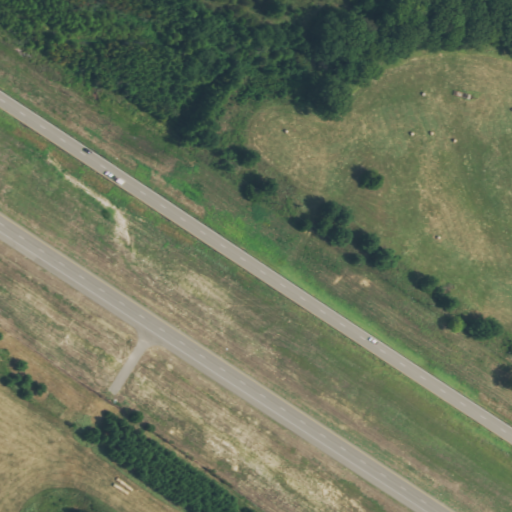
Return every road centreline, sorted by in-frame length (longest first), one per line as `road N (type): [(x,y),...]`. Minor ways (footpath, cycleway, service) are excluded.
road 1 (trunk): [(511,436),(0,98)]
road 2 (trunk): [(0,225),(434,511)]
